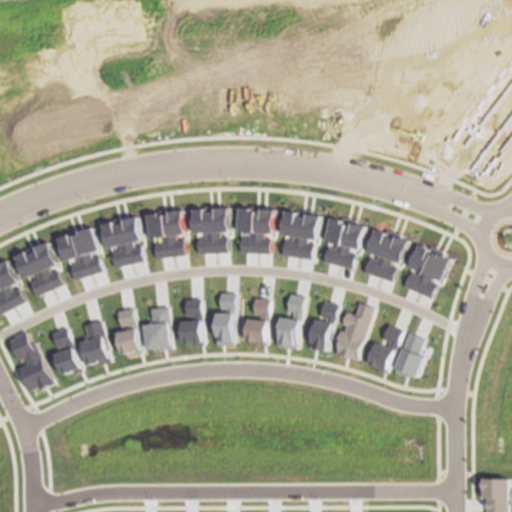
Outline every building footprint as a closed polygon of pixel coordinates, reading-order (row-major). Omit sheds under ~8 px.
[(215,205),(223,204),(223,207),(233,206),(233,231),(223,231),(224,237),(230,237),(232,252),(217,253),(215,205)] [(215,205),(217,253),(202,253),(201,238),(209,237),(209,232),(198,233),(197,208),(199,208),(199,206),(215,205)] [(261,206),(259,253),(244,252),(245,236),(253,237),(253,232),(242,231),(244,206),(254,207),(254,205),(261,206)] [(261,206),(269,206),(268,208),(279,208),(277,234),(267,233),(267,237),(274,238),(274,254),(259,253),(261,206)] [(169,209),(176,207),(176,210),(187,208),(190,233),(180,234),(180,240),(188,239),(191,254),(176,256),(169,209)] [(169,209),(176,256),(160,259),(158,243),(166,242),(165,236),(155,238),(152,214),(160,212),(160,210),(169,209)] [(307,210),(301,257),(285,255),(288,239),(296,240),(297,236),(286,234),(289,210),(300,211),(299,209),(307,210)] [(307,210),(315,211),(314,213),(325,215),(321,239),(310,238),(310,242),(318,244),(315,259),(301,257),(307,210)] [(124,217),(132,215),(133,218),(141,216),(147,240),(138,242),(138,247),(145,245),(148,261),(134,263),(124,217)] [(124,217),(134,263),(120,268),(116,252),(124,250),(123,245),(113,248),(107,224),(116,221),(116,220),(124,217)] [(352,219),(342,265),(328,262),(331,246),(339,248),(340,243),(329,240),(335,217),(345,220),(345,217),(352,219)] [(352,219),(360,221),(360,223),(369,225),(363,248),(354,245),(353,252),(360,253),(356,269),(342,265),(352,219)] [(96,226),(104,249),(94,252),(96,257),(104,256),(108,271),(93,275),(79,230),(87,227),(88,229),(96,226)] [(397,232),(382,278),(368,273),(373,257),(380,260),(382,255),(372,252),(380,229),(388,232),(389,230),(397,232)] [(93,275),(79,230),(71,232),(72,234),(63,237),(71,261),(81,259),(83,263),(74,264),(80,279),(93,275)] [(397,232),(404,234),(403,236),(413,240),(405,263),(395,260),(394,264),(401,266),(396,282),(382,278),(397,232)] [(35,247),(44,243),(45,245),(53,242),(63,264),(53,268),(56,273),(62,270),(69,285),(55,290),(35,247)] [(440,249),(421,292),(407,286),(413,272),(421,275),(424,270),(413,266),(424,244),(433,248),(433,246),(440,249)] [(35,247),(55,290),(41,296),(35,281),(42,279),(40,274),(31,278),(21,256),(31,252),(29,249),(35,247)] [(421,292),(434,298),(440,284),(434,281),(436,276),(445,280),(455,258),(447,254),(447,252),(440,249),(421,292)] [(0,263),(0,273),(16,308),(30,301),(23,287),(17,290),(15,286),(23,281),(12,258),(0,263)] [(0,292),(1,292),(4,297),(0,298),(0,307),(4,314),(16,308),(0,273),(0,292)] [(224,293),(240,293),(241,308),(238,308),(238,345),(220,345),(221,312),(230,312),(230,309),(224,309),(224,293)] [(294,293),(309,296),(300,349),(281,346),(286,316),(296,318),(297,312),(291,311),(294,293)] [(258,298),(274,300),(270,345),(260,344),(260,341),(251,340),(252,318),(263,320),(264,315),(257,314),(258,298)] [(205,299),(189,300),(191,316),(198,315),(198,320),(186,321),(188,342),(199,342),(199,345),(208,345),(205,299)] [(328,301),(342,304),(340,319),(338,319),(331,351),(318,348),(319,343),(315,343),(321,319),(329,320),(330,317),(325,316),(328,301)] [(340,352),(362,359),(378,307),(363,303),(360,314),(351,311),(346,324),(349,325),(348,331),(345,330),(342,339),(345,340),(340,352)] [(172,306),(154,307),(157,323),(149,324),(153,349),(163,348),(163,350),(177,348),(172,306)] [(138,307),(122,310),(126,326),(133,325),(134,329),(123,331),(127,353),(137,351),(138,354),(147,352),(138,307)] [(89,325),(106,320),(115,349),(113,350),(116,361),(103,365),(102,362),(93,365),(87,342),(94,340),(89,325)] [(393,324),(406,330),(391,369),(373,362),(381,342),(391,346),(393,341),(387,339),(393,324)] [(72,327),(57,333),(63,348),(70,345),(71,350),(61,354),(68,374),(78,371),(79,373),(88,370),(72,327)] [(60,383),(45,390),(43,387),(35,391),(24,368),(32,363),(29,358),(25,360),(15,339),(30,331),(36,343),(39,341),(60,383)] [(412,331),(429,339),(423,353),(429,356),(421,378),(412,373),(412,376),(398,372),(412,331)] [(487,478),(511,478),(511,498),(511,511),(489,511),(490,498),(488,498),(488,490),(487,478)]
